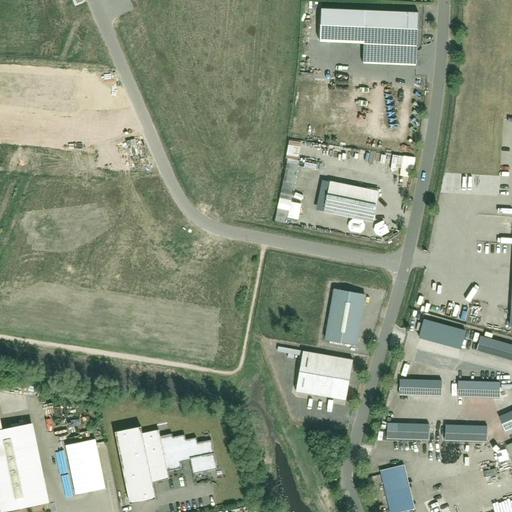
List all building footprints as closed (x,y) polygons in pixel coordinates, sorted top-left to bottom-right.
[(420,14),(321,10),(319,42),(365,44),(363,64),(418,67),(420,14)] [(284,156),(274,220),(296,223),(299,203),(290,201),(299,146),(286,144),(284,156)] [(414,157),(395,155),(394,166),(400,167),(399,175),(412,176),(414,157)] [(378,192),(331,183),(325,213),(372,223),(378,192)] [(365,295),(333,289),(323,341),(356,346),(365,295)] [(452,319),(459,320),(462,306),(455,305),(452,319)] [(415,337),(460,348),(465,329),(420,318),(415,337)] [(511,343),(475,334),(471,350),(511,360),(511,343)] [(353,360),(300,351),(292,392),(346,402),(353,360)] [(442,395),(442,379),(396,378),(396,395),(442,395)] [(455,380),(455,396),(499,397),(499,380),(455,380)] [(511,408),(496,416),(502,431),(511,427),(511,408)] [(0,506),(1,511),(14,511),(49,505),(33,425),(2,430),(0,422),(0,506)] [(384,422),(383,438),(429,439),(430,423),(384,422)] [(492,432),(487,432),(488,425),(442,424),(442,440),(492,441),(492,432)] [(141,428),(115,432),(130,506),(155,501),(151,483),(169,479),(167,472),(179,468),(178,463),(188,460),(192,475),(216,469),(210,440),(197,444),(195,438),(185,440),(184,435),(173,437),(172,434),(160,436),(159,430),(142,434),(141,428)] [(105,488),(97,437),(62,443),(71,494),(105,488)] [(405,465),(381,471),(390,511),(406,511),(416,510),(405,465)]
